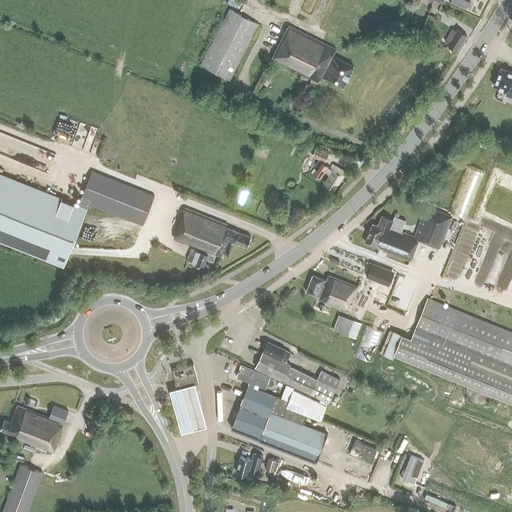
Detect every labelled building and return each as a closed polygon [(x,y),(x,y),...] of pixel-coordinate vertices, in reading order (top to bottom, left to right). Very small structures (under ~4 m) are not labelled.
[(229,81),(258,25),(229,10),(200,66),(229,81)] [(353,66),(332,55),(336,49),(288,25),(271,59),(319,82),(322,76),(343,86),(353,66)] [(445,41),(447,42),(446,44),(457,50),(467,36),(456,29),(454,32),(451,30),(445,41)] [(511,97),(511,72),(500,68),(493,86),(506,91),(505,95),(511,97)] [(329,153),(316,147),(312,155),(325,160),(329,153)] [(334,190),(346,172),(333,163),(330,168),(328,167),(328,165),(319,160),(310,173),(320,179),(325,171),(327,173),(329,175),(324,183),(334,190)] [(469,164),(451,209),(469,216),(487,171),(469,164)] [(0,239),(63,266),(89,203),(142,224),(154,195),(92,170),(77,207),(0,175),(0,239)] [(272,190),(267,199),(275,202),(279,193),(272,190)] [(228,224),(185,207),(173,237),(221,256),(228,239),(246,247),(250,236),(227,227),(228,224)] [(451,217),(427,207),(415,237),(390,227),(393,220),(381,215),(377,225),(372,223),(364,242),(378,247),(377,248),(409,260),(418,239),(439,248),(451,217)] [(200,253),(197,262),(196,264),(203,266),(207,256),(200,253)] [(375,281),(388,286),(393,275),(380,270),(375,281)] [(346,310),(349,303),(350,303),(357,286),(328,275),(326,280),(312,275),(306,291),(317,296),(316,298),(346,310)] [(380,285),(377,293),(388,297),(391,290),(380,285)] [(466,393),(468,397),(471,400),(474,403),(479,404),(483,404),(487,402),(490,399),(493,396),(493,395),(511,402),(511,333),(428,298),(411,339),(402,335),(394,354),(467,384),(466,389),(466,393)] [(338,315),(336,322),(341,324),(338,331),(355,338),(361,323),(344,317),(338,315)] [(367,325),(357,355),(373,361),(383,330),(367,325)] [(286,362),(290,352),(285,350),(285,349),(273,344),(273,345),(267,342),(263,351),(255,367),(282,380),(310,394),(329,402),(340,379),(322,370),(317,379),(289,366),(290,364),(286,362)] [(198,383),(193,363),(172,369),(177,388),(198,383)] [(232,412),(230,416),(232,419),(234,420),(231,427),(260,439),(259,440),(316,462),(327,434),(303,424),(307,415),(320,420),(322,416),(326,406),(293,390),(288,401),(253,387),(255,384),(258,385),(265,388),(269,377),(262,374),(263,373),(241,364),(236,377),(249,382),(237,412),(235,411),(232,412)] [(388,381),(411,392),(416,380),(394,370),(388,381)] [(194,382),(169,389),(181,432),(206,425),(194,382)] [(0,429),(13,434),(12,437),(52,452),(63,423),(68,411),(54,405),(49,417),(17,405),(10,422),(4,419),(0,429)] [(252,459),(240,455),(236,472),(247,475),(248,472),(258,474),(262,456),(253,453),(252,459)] [(268,458),(265,469),(273,471),(276,460),(268,458)] [(1,511),(27,511),(43,473),(20,464),(1,511)] [(315,487),(316,481),(289,471),(287,476),(315,487)]
